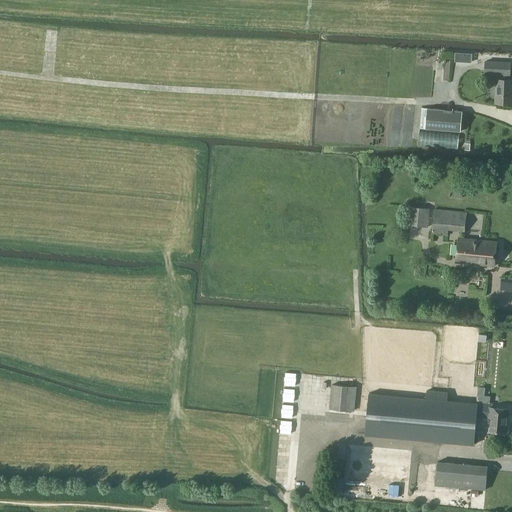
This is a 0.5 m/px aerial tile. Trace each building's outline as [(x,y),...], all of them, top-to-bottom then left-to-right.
[(474,52),(456,51),(456,60),(474,61),(474,52)] [(498,74),(509,74),(510,74),(510,62),(485,61),(485,73),(498,74)] [(511,79),(509,79),(509,74),(498,74),(498,79),(497,79),(496,103),(511,103),(511,79)] [(420,128),(460,132),(462,111),(421,108),(420,128)] [(460,132),(420,128),(418,145),(459,148),(460,132)] [(427,227),(429,209),(409,207),(407,225),(427,227)] [(464,231),(466,213),(434,209),(432,233),(448,235),(449,230),(464,231)] [(497,242),(458,238),(456,262),(495,266),(497,242)] [(357,387),(332,385),(330,409),(355,411),(357,387)] [(474,444),(476,416),(477,403),(447,400),(447,392),(427,390),(426,399),(369,394),(366,435),(474,444)] [(493,403),(477,402),(477,403),(476,416),(492,417),(490,430),(507,432),(509,409),(492,407),(493,403)] [(487,466),(438,462),(435,491),(446,492),(446,487),(486,490),(487,466)]
